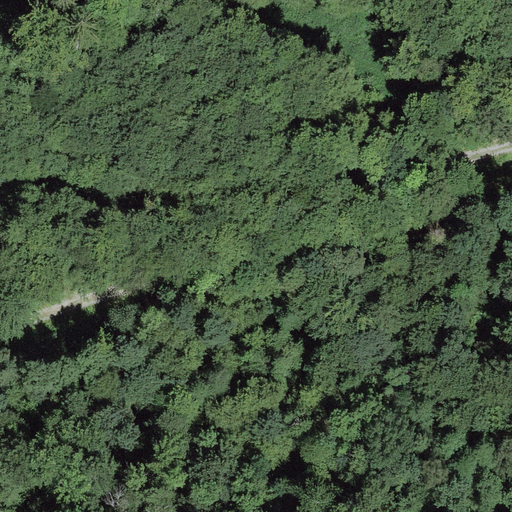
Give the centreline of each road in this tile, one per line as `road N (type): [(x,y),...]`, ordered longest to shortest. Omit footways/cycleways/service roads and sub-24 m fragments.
road 1 (track): [(511,165),(389,230),(196,268),(0,327)]
road 2 (track): [(511,145),(279,193),(0,194)]
